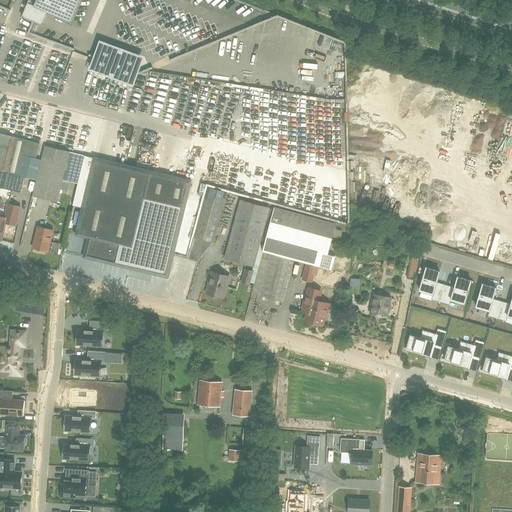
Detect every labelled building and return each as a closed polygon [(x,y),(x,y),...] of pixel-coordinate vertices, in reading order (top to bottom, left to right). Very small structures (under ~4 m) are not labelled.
[(71,22),(80,0),(28,0),(21,17),(42,25),(47,12),(71,22)] [(142,131),(138,164),(150,165),(154,132),(142,131)] [(36,158),(39,143),(0,133),(0,188),(20,194),(24,177),(17,176),(22,155),(36,158)] [(62,182),(62,180),(78,183),(84,156),(45,146),(33,195),(57,201),(60,189),(62,182)] [(82,208),(76,235),(88,238),(83,257),(117,266),(122,246),(134,249),(145,200),(146,200),(153,171),(94,157),(94,158),(82,208)] [(122,246),(117,266),(168,278),(191,180),(153,171),(146,200),(145,200),(134,249),(122,246)] [(60,189),(67,191),(68,183),(62,182),(60,189)] [(207,188),(194,236),(213,242),(227,193),(207,188)] [(225,258),(254,266),(269,208),(240,200),(225,258)] [(0,239),(2,240),(6,223),(16,225),(20,207),(8,204),(5,218),(0,216),(0,239)] [(328,254),(336,224),(275,208),(263,252),(270,254),(258,295),(283,302),(294,260),(306,264),(319,267),(332,270),(336,256),(328,254)] [(33,248),(48,251),(53,230),(38,226),(33,248)] [(412,277),(416,257),(413,256),(408,277),(412,277)] [(319,267),(306,264),(302,280),(312,283),(315,275),(317,276),(319,267)] [(446,284),(436,281),(439,271),(426,267),(419,290),(433,294),(431,299),(440,301),(446,284)] [(248,285),(252,270),(245,268),(241,283),(248,285)] [(229,277),(212,272),(206,293),(223,298),(229,277)] [(446,284),(440,301),(449,304),(451,299),(464,303),(471,280),(458,276),(455,287),(446,284)] [(350,277),(350,286),(359,286),(359,278),(350,277)] [(497,318),(502,300),(493,298),(496,288),(483,284),(476,307),(489,311),(488,315),(497,318)] [(322,324),(325,314),(326,315),(329,304),(318,301),(321,290),(309,287),(303,309),(308,310),(305,320),(322,324)] [(375,295),(371,313),(386,316),(387,311),(389,310),(390,306),(389,304),(390,298),(375,295)] [(502,300),(497,318),(506,320),(507,316),(511,317),(511,299),(511,303),(502,300)] [(78,330),(77,344),(101,345),(102,332),(107,332),(108,322),(90,321),(89,331),(78,330)] [(418,327),(414,334),(419,336),(423,329),(418,327)] [(410,335),(407,349),(419,352),(430,355),(432,346),(441,349),(446,331),(438,329),(436,334),(436,335),(434,342),(421,338),(420,338),(410,335)] [(2,348),(2,355),(0,355),(0,362),(1,363),(0,370),(10,371),(10,376),(22,376),(22,371),(17,370),(19,345),(24,345),(25,332),(12,331),(11,344),(13,345),(13,349),(2,348)] [(449,346),(445,360),(457,363),(468,366),(470,357),(479,360),(484,342),(476,340),(474,345),(474,346),(472,353),(459,349),(458,349),(449,346)] [(76,360),(75,374),(99,376),(100,362),(105,362),(106,352),(88,351),(87,361),(76,360)] [(487,357),(483,371),(495,374),(506,378),(508,368),(511,369),(511,356),(511,357),(510,364),(497,360),(496,360),(487,357)] [(291,371),(285,394),(298,398),(297,402),(307,405),(310,392),(301,389),(302,383),(304,375),(291,371)] [(198,404),(220,406),(222,382),(200,380),(198,404)] [(71,390),(71,404),(95,405),(95,391),(100,392),(101,382),(83,381),(82,391),(71,390)] [(316,394),(312,407),(322,409),(323,405),(337,408),(343,385),(330,381),(327,390),(326,396),(316,394)] [(233,413),(249,415),(252,391),(235,389),(233,413)] [(23,416),(24,400),(12,399),(13,391),(0,390),(0,405),(1,406),(0,414),(23,416)] [(349,402),(346,415),(355,418),(356,413),(370,417),(376,394),(363,390),(360,399),(359,405),(349,402)] [(66,416),(66,430),(89,431),(90,418),(96,418),(96,411),(78,410),(77,417),(66,416)] [(164,413),(163,439),(162,449),(182,451),(183,440),(185,414),(164,413)] [(24,437),(17,436),(18,422),(3,421),(2,431),(7,432),(6,449),(23,450),(23,446),(25,446),(26,445),(26,439),(25,438),(24,438),(24,437)] [(261,446),(261,429),(243,428),(242,445),(261,446)] [(309,468),(310,463),(310,454),(319,454),(320,436),(308,435),(307,446),(296,446),(294,467),(309,468)] [(65,444),(64,458),(87,459),(88,446),(94,446),(94,439),(76,438),(76,445),(65,444)] [(341,438),(340,452),(341,452),(341,463),(351,463),(351,464),(372,465),(372,450),(364,450),(359,450),(359,439),(341,438)] [(240,450),(229,449),(228,460),(239,461),(240,450)] [(416,481),(438,483),(441,456),(418,454),(416,481)] [(1,471),(0,470),(0,487),(21,489),(22,472),(14,471),(14,460),(1,459),(1,471)] [(72,469),(71,469),(71,481),(65,481),(65,485),(61,484),(61,497),(75,497),(75,495),(87,495),(88,484),(96,484),(97,472),(72,471),(72,469)] [(409,511),(411,487),(399,486),(397,511),(409,511)] [(290,501),(289,501),(287,511),(303,511),(305,494),(290,493),(290,501)] [(438,511),(456,511),(456,507),(443,508),(442,497),(438,497),(438,511)] [(368,511),(370,500),(350,499),(348,511),(368,511)]
